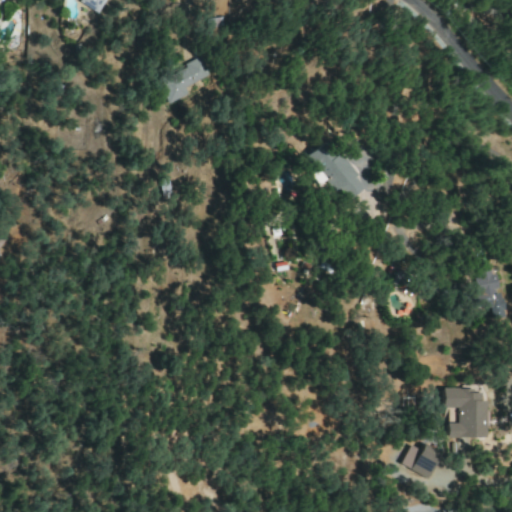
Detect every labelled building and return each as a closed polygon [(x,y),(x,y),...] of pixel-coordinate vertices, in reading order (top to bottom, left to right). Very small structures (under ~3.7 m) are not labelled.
[(165,104),(187,95),(183,87),(210,75),(202,58),(154,79),(165,104)] [(360,188),(352,177),(323,140),(302,157),(318,177),(320,176),(341,203),(360,188)] [(460,271),(467,309),(482,306),(484,320),(495,318),(486,266),(460,271)] [(437,408),(453,408),(452,423),(442,423),(442,438),(482,438),(482,401),(477,401),(477,393),(469,393),(469,389),(437,388),(437,408)] [(406,445),(397,465),(424,478),(436,452),(419,444),(416,450),(406,445)]
